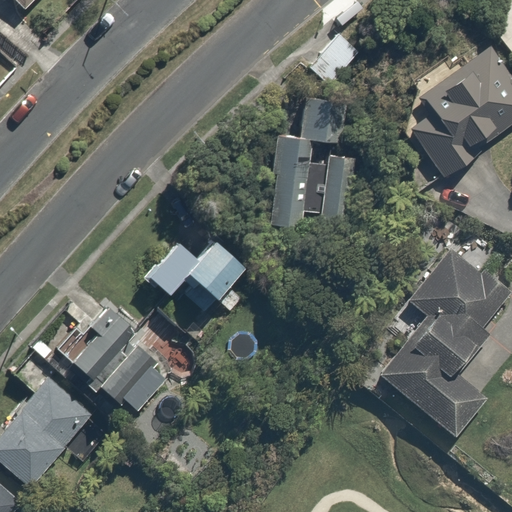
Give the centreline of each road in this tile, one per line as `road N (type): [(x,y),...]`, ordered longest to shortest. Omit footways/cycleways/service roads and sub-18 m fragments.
road 1 (tertiary): [(280,0),(149,125),(0,291)]
road 2 (tertiary): [(0,171),(170,0)]
